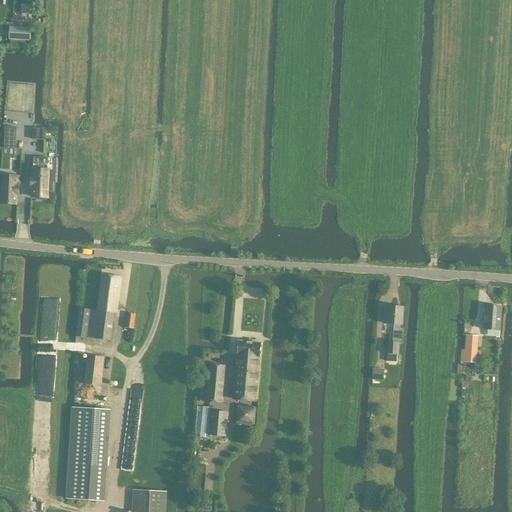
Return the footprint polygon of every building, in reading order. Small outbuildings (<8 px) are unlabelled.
[(9,40),(31,41),(32,28),(10,27),(9,40)] [(33,128),(33,140),(45,140),(45,129),(33,128)] [(17,138),(5,137),(4,149),(16,149),(17,138)] [(32,177),(32,183),(34,183),(33,197),(40,197),(40,200),(47,200),(47,191),(52,192),(53,183),(48,183),(48,170),(47,170),(47,165),(34,165),(34,170),(32,169),(32,177)] [(0,188),(0,197),(2,197),(2,203),(16,204),(16,190),(18,190),(19,184),(19,177),(3,176),(2,189),(0,188)] [(107,341),(110,341),(114,313),(116,313),(121,277),(116,277),(102,275),(97,311),(79,309),(75,337),(107,341)] [(501,307),(485,305),(483,329),(500,330),(501,307)] [(395,329),(394,342),(388,341),(387,352),(388,352),(387,361),(395,361),(396,353),(398,353),(399,343),(403,343),(404,329),(400,329),(401,324),(402,324),(403,307),(385,306),(384,323),(394,324),(394,329),(395,329)] [(124,327),(132,329),(135,314),(126,313),(124,327)] [(465,348),(464,351),(477,352),(477,349),(478,336),(468,335),(466,335),(465,348)] [(261,344),(238,342),(236,356),(237,356),(233,400),(255,402),(259,357),(260,357),(261,344)] [(461,362),(476,363),(477,352),(462,351),(461,362)] [(88,355),(85,384),(103,386),(106,357),(88,355)] [(225,367),(207,365),(203,402),(221,404),(225,367)] [(373,380),(384,380),(384,369),(373,369),(373,380)] [(255,407),(237,405),(235,423),(254,425),(255,407)] [(227,413),(211,412),(208,436),(225,438),(227,413)] [(72,435),(68,499),(104,501),(108,437),(72,435)] [(195,473),(193,495),(204,496),(205,474),(206,466),(195,465),(195,473)] [(165,511),(166,492),(133,490),(132,511),(165,511)]
